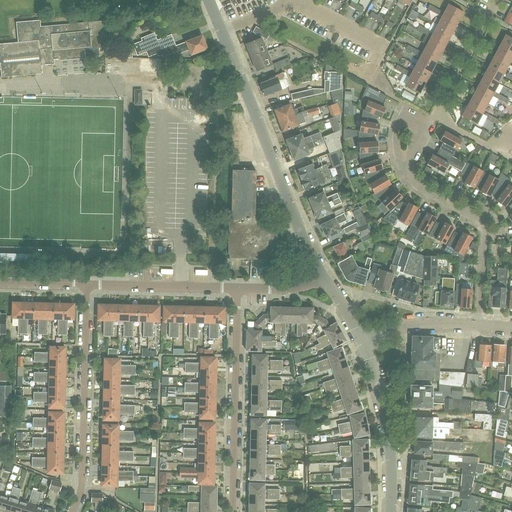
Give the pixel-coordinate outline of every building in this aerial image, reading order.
[(443,15),(457,23),(463,12),(449,5),(443,15)] [(452,33),(457,23),(443,15),(438,25),(452,33)] [(98,49),(107,48),(104,21),(40,27),(39,20),(15,22),(17,43),(0,44),(0,77),(0,78),(41,74),(41,66),(53,64),(53,61),(85,58),(85,52),(98,51),(98,49)] [(446,43),(452,33),(438,25),(432,35),(446,43)] [(269,34),(256,27),(253,32),(266,40),(269,34)] [(202,36),(175,47),(171,35),(157,40),(154,32),(140,37),(141,41),(133,44),(136,55),(147,51),(149,56),(157,53),(158,56),(162,54),(163,57),(177,52),(178,54),(189,50),(191,55),(206,49),(202,36)] [(441,53),(446,43),(432,35),(427,45),(441,53)] [(500,46),(511,52),(511,38),(506,36),(500,46)] [(251,58),(266,52),(261,39),(246,45),(251,58)] [(436,63),(441,53),(427,45),(422,55),(436,63)] [(509,64),(511,57),(511,52),(500,46),(495,56),(509,64)] [(272,65),(268,57),(278,53),(276,48),(266,52),(251,58),(257,71),(272,65)] [(430,73),(436,63),(422,55),(416,65),(430,73)] [(504,74),(509,64),(495,56),(490,66),(504,74)] [(287,57),(273,63),(275,69),(289,64),(287,57)] [(425,83),(430,73),(416,65),(411,75),(425,83)] [(498,84),(504,74),(490,66),(484,76),(498,84)] [(341,89),(342,73),(330,72),(329,81),(325,80),(325,92),(329,92),(330,91),(341,89)] [(287,87),(284,80),(285,79),(283,73),(268,78),(269,80),(260,84),(262,90),(262,91),(263,94),(264,95),(265,96),(281,90),(287,87)] [(419,93),(425,83),(411,75),(405,86),(419,93)] [(493,94),(498,84),(484,76),(479,86),(493,94)] [(377,116),(381,118),(385,109),(382,107),(386,97),(367,86),(361,99),(367,102),(364,110),(377,116)] [(479,86),(473,96),(487,104),(493,107),(497,99),(494,97),(495,95),(493,94),(479,86)] [(142,88),(134,89),(134,105),(143,104),(142,88)] [(312,89),(290,95),(292,101),(314,95),(312,89)] [(332,103),(341,100),(341,89),(330,91),(332,103)] [(482,114),(487,104),(473,96),(468,106),(482,114)] [(279,121),(304,111),(302,107),(292,111),(290,105),(275,111),(276,112),(275,114),(276,117),(278,117),(279,121)] [(468,106),(462,117),(476,124),(482,127),(486,119),(483,117),(485,115),(482,114),(468,106)] [(318,108),(306,111),(308,117),(320,114),(318,108)] [(377,116),(364,110),(363,110),(361,122),(360,122),(359,131),(373,134),(378,135),(379,125),(376,124),(377,116)] [(296,120),(306,116),(304,111),(279,121),(280,124),(280,126),(281,129),(283,131),(298,125),(296,120)] [(333,133),(340,130),(340,115),(328,120),(333,133)] [(489,132),(483,129),(479,137),(485,140),(489,132)] [(340,149),(340,150),(341,149),(339,140),(340,130),(333,133),(322,138),(324,143),(325,143),(329,153),(340,149)] [(373,134),(359,131),(358,131),(358,143),(359,153),(358,153),(358,154),(374,153),(378,152),(377,142),(374,142),(373,134)] [(439,150),(452,157),(456,150),(461,141),(444,132),(439,141),(443,143),(439,150)] [(290,150),(321,138),(319,133),(303,139),(301,135),(286,141),(287,142),(286,144),(287,146),(289,147),(290,150)] [(313,147),(319,145),(323,143),(321,138),(290,150),(292,154),(291,155),(292,158),(293,159),(294,160),(309,155),(308,154),(312,153),(314,149),(313,147)] [(343,165),(340,150),(340,149),(329,153),(327,154),(333,168),(343,165)] [(465,164),(452,157),(439,150),(435,157),(432,155),(427,164),(444,173),(449,164),(461,171),(465,164)] [(363,175),(378,171),(382,169),(379,159),(376,160),(374,153),(358,154),(361,165),(364,174),(363,174),(363,175)] [(492,154),(489,159),(494,162),(497,157),(492,154)] [(482,172),(473,167),(466,163),(458,176),(466,180),(464,183),(473,188),(475,185),(482,172)] [(302,180),(328,170),(326,165),(314,169),(312,165),(298,170),(298,172),(298,173),(299,176),(300,177),(302,180)] [(342,167),(337,169),(339,176),(337,176),(340,182),(347,180),(342,167)] [(276,228),(264,228),(256,228),(256,220),(254,219),(255,172),(256,172),(256,171),(232,170),(231,219),(230,219),(229,259),(272,260),(272,244),(276,244),(276,228)] [(305,188),(305,190),(320,184),(323,183),(325,179),(325,177),(330,175),(328,170),(302,180),(303,184),(302,185),(303,188),(305,188)] [(373,195),(387,187),(391,185),(385,176),(382,177),(378,171),(363,175),(369,185),(374,194),(373,194),(373,195)] [(489,175),(482,172),(475,185),(482,189),(480,192),(489,197),(491,193),(498,180),(489,175)] [(498,180),(491,193),(498,198),(496,201),(504,207),(511,196),(511,187),(508,185),(507,187),(505,185),(509,180),(501,173),(498,180)] [(387,187),(373,195),(381,203),(377,207),(385,214),(388,211),(402,198),(395,190),(392,193),(387,187)] [(313,209),(339,198),(337,193),(325,198),(323,193),(309,199),(309,200),(309,202),(310,205),(311,205),(313,209)] [(317,218),(317,219),(332,213),(330,208),(341,203),(339,198),(313,209),(315,213),(314,214),(315,217),(317,218)] [(400,203),(383,219),(394,225),(397,220),(399,221),(408,226),(417,208),(408,203),(407,206),(400,203)] [(333,212),(335,218),(343,213),(344,213),(342,208),(333,212)] [(426,235),(436,218),(426,213),(425,216),(417,212),(410,226),(417,230),(426,235)] [(334,219),(320,226),(323,231),(323,233),(325,236),(326,236),(327,238),(341,231),(338,225),(347,220),(343,213),(335,218),(334,218),(334,219)] [(342,229),(345,234),(359,228),(356,222),(342,229)] [(435,240),(444,245),(454,228),(445,223),(443,226),(436,222),(428,235),(436,239),(435,240)] [(356,230),(360,237),(371,232),(367,224),(356,230)] [(454,232),(444,251),(451,254),(453,250),(463,256),(464,255),(467,250),(465,250),(472,238),(463,233),(461,236),(454,232)] [(478,245),(472,242),(469,247),(477,252),(478,245)] [(350,257),(343,243),(333,247),(337,255),(339,254),(342,261),(337,264),(345,279),(347,281),(349,282),(351,274),(356,268),(353,261),(357,259),(355,254),(350,257)] [(511,245),(498,245),(497,254),(511,255),(511,245)] [(370,274),(368,283),(375,285),(374,287),(375,287),(388,291),(392,275),(395,275),(396,271),(399,272),(399,271),(403,273),(404,268),(405,268),(406,264),(405,264),(409,252),(404,250),(402,250),(397,266),(392,265),(390,264),(388,273),(380,270),(381,267),(373,264),(370,274)] [(404,268),(403,273),(411,275),(416,277),(419,267),(423,256),(409,252),(405,264),(406,264),(405,268),(404,268)] [(0,255),(0,264),(30,265),(30,256),(0,255)] [(423,279),(423,286),(436,286),(437,265),(437,256),(425,256),(424,256),(423,268),(423,277),(423,279)] [(369,267),(371,259),(366,258),(363,270),(356,268),(351,274),(349,282),(364,286),(370,267),(369,267)] [(457,263),(457,275),(463,275),(467,275),(468,264),(464,264),(457,263)] [(487,307),(488,307),(504,308),(507,269),(498,268),(497,281),(490,280),(487,307)] [(395,283),(392,296),(396,297),(413,302),(418,285),(409,283),(411,275),(403,273),(399,271),(399,272),(396,279),(395,283)] [(452,307),(454,282),(454,280),(442,279),(441,293),(436,293),(435,306),(440,306),(440,307),(452,308),(452,307)] [(470,309),(472,290),(461,289),(455,289),(454,304),(460,305),(460,308),(470,309)] [(23,333),(23,303),(13,303),(13,318),(18,318),(18,333),(23,333)] [(33,318),(33,304),(23,303),(23,333),(27,333),(28,318),(33,318)] [(42,334),(43,304),(33,304),(33,318),(38,318),(38,333),(42,334)] [(53,319),(53,304),(43,304),(42,334),(47,334),(48,318),(53,319)] [(62,334),(63,304),(53,304),(53,319),(58,319),(58,334),(62,334)] [(67,334),(67,328),(67,319),(73,319),(73,305),(63,304),(62,334),(67,334)] [(108,335),(109,305),(99,305),(98,320),(104,320),(103,335),(108,335)] [(118,320),(119,306),(109,305),(108,335),(113,335),(113,320),(118,320)] [(128,336),(129,306),(119,306),(118,320),(124,320),(123,335),(128,336)] [(138,321),(139,306),(129,306),(128,336),(133,336),(133,321),(138,321)] [(148,336),(149,306),(139,306),(138,321),(143,321),(143,330),(143,336),(148,336)] [(153,331),(153,321),(158,321),(159,307),(149,306),(148,336),(153,336),(153,331)] [(174,337),(174,307),(164,307),(164,321),(169,321),(169,336),(174,337)] [(184,322),(184,307),(174,307),(174,337),(178,337),(179,322),(184,322)] [(193,337),(194,307),(184,307),(184,322),(189,322),(189,337),(193,337)] [(204,322),(204,308),(194,307),(193,337),(198,337),(199,322),(204,322)] [(280,334),(281,308),(270,307),(270,315),(263,315),(260,319),(264,324),(266,322),(275,322),(275,334),(280,334)] [(213,338),(214,308),(204,308),(204,322),(209,322),(209,337),(213,338)] [(218,338),(218,323),(224,323),(224,308),(214,308),(213,338),(218,338)] [(291,323),(292,308),(281,308),(280,334),(280,337),(285,337),(285,334),(286,323),(291,323)] [(291,323),(297,323),(297,337),(302,337),(302,334),(302,323),(302,308),(292,308),(291,323)] [(316,323),(318,324),(322,318),(319,316),(312,316),(313,308),(302,308),(302,323),(302,334),(307,334),(307,323),(316,323)] [(319,343),(341,332),(336,323),(330,326),(326,321),(323,319),(319,325),(321,327),(325,334),(316,338),(319,343)] [(261,327),(263,325),(258,320),(254,324),(254,331),(246,330),(246,340),(271,341),(271,336),(261,335),(261,327)] [(315,346),(317,350),(330,343),(333,348),(346,341),(341,332),(319,343),(315,346)] [(438,349),(439,338),(432,338),(416,337),(412,340),(412,353),(432,353),(432,349),(438,349)] [(276,341),(271,341),(246,340),(246,351),(261,351),(261,345),(276,345),(276,341)] [(465,372),(465,373),(467,373),(466,387),(477,388),(478,374),(475,374),(476,367),(482,367),(482,361),(490,361),(490,356),(491,346),(490,346),(489,345),(485,344),(485,345),(479,345),(478,353),(476,353),(475,361),(468,360),(465,372)] [(505,353),(504,352),(504,346),(493,345),(492,362),(499,362),(499,366),(504,367),(505,353)] [(65,348),(50,347),(50,353),(35,353),(35,357),(65,358),(65,348)] [(318,367),(344,358),(343,354),(344,354),(342,347),(326,353),(328,358),(316,362),(318,367)] [(432,353),(412,353),(411,380),(439,380),(439,384),(462,387),(465,371),(440,372),(440,353),(435,354),(435,353),(432,353)] [(283,362),(267,361),(267,355),(251,355),(251,362),(252,362),(252,365),(282,366),(283,362)] [(65,368),(65,358),(35,357),(35,362),(50,362),(50,368),(65,368)] [(186,368),(216,368),(216,358),(201,358),(201,363),(186,363),(186,368)] [(333,373),(348,368),(344,358),(318,367),(319,372),(332,368),(333,373)] [(134,366),(119,365),(119,360),(105,359),(105,370),(134,370),(134,366)] [(282,370),(282,366),(252,365),(252,375),(267,376),(267,370),(282,370)] [(64,378),(65,368),(50,368),(50,373),(35,372),(35,377),(64,378)] [(215,378),(216,368),(186,368),(186,372),(201,373),(201,378),(215,378)] [(322,388),(326,387),(351,378),(348,368),(333,373),(335,379),(321,383),(322,388)] [(134,375),(134,370),(105,370),(104,380),(119,380),(119,375),(134,375)] [(267,381),(267,376),(252,375),(252,385),(282,386),(282,381),(267,381)] [(64,388),(64,378),(35,377),(35,382),(50,382),(50,388),(64,388)] [(215,388),(215,378),(201,378),(201,383),(186,383),(186,388),(215,388)] [(340,394),(355,389),(351,378),(326,387),(328,392),(338,388),(340,394)] [(119,385),(119,380),(104,380),(104,390),(134,390),(134,386),(119,385)] [(461,399),(462,387),(439,384),(438,391),(432,391),(432,386),(413,386),(411,387),(411,396),(445,397),(445,398),(452,398),(461,399)] [(282,390),(282,386),(252,385),(251,395),(266,396),(266,390),(282,390)] [(64,398),(64,388),(50,388),(49,393),(34,392),(34,397),(64,398)] [(215,388),(186,388),(185,392),(200,393),(200,398),(215,398),(215,388)] [(333,407),(358,399),(355,389),(340,394),(342,399),(332,402),(333,407)] [(134,395),(134,390),(104,390),(104,399),(118,400),(119,395),(134,395)] [(509,393),(502,391),(497,406),(505,408),(509,393)] [(310,393),(303,396),(306,405),(313,403),(310,393)] [(266,401),(266,396),(251,395),(251,405),(282,406),(282,401),(266,401)] [(445,398),(445,397),(411,396),(410,405),(412,407),(432,408),(432,403),(444,403),(444,408),(444,412),(452,413),(472,413),(473,400),(461,399),(452,398),(445,398)] [(64,408),(64,398),(34,397),(34,402),(49,402),(49,408),(64,408)] [(215,408),(215,398),(200,398),(200,403),(185,403),(185,408),(215,408)] [(118,405),(118,400),(104,399),(104,409),(133,410),(133,405),(118,405)] [(335,412),(345,408),(347,414),(363,409),(361,402),(359,403),(358,399),(333,407),(335,412)] [(281,410),(282,406),(251,405),(251,409),(250,409),(249,415),(266,416),(266,410),(281,410)] [(214,419),(215,408),(185,408),(185,412),(200,413),(200,418),(214,419)] [(133,415),(133,410),(104,409),(103,420),(118,420),(118,415),(133,415)] [(496,419),(499,420),(508,422),(510,415),(498,411),(496,419)] [(34,423),(63,423),(64,413),(49,413),(49,418),(34,418),(34,423)] [(341,429),(367,424),(365,413),(350,416),(351,422),(340,424),(341,429)] [(490,414),(476,414),(474,413),(474,421),(484,422),(484,430),(489,430),(490,414)] [(438,418),(432,417),(416,417),(416,419),(415,420),(415,422),(416,423),(416,427),(444,428),(452,428),(453,423),(437,423),(438,418)] [(282,426),(266,425),(266,420),(249,419),(249,426),(251,426),(251,429),(282,430),(282,426)] [(505,432),(508,422),(499,420),(495,435),(497,436),(505,438),(507,433),(505,432)] [(299,421),(283,421),(283,429),(299,429),(299,421)] [(63,433),(63,423),(34,423),(34,427),(49,428),(49,433),(63,433)] [(184,433),(214,434),(214,424),(200,423),(200,429),(185,429),(184,433)] [(367,424),(341,429),(342,434),(353,432),(354,438),(369,435),(367,424)] [(133,432),(118,431),(118,426),(103,425),(103,436),(133,436),(133,432)] [(452,428),(444,428),(416,427),(416,432),(414,432),(414,435),(415,436),(415,438),(431,438),(431,433),(444,433),(462,434),(462,429),(452,428)] [(282,435),(282,430),(251,429),(250,439),(265,440),(265,434),(282,435)] [(63,443),(63,433),(49,433),(48,438),(34,438),(33,442),(63,443)] [(214,444),(214,434),(184,433),(184,438),(199,438),(199,444),(214,444)] [(133,441),(133,436),(103,436),(103,446),(117,446),(118,441),(133,441)] [(265,445),(265,440),(250,439),(250,450),(281,450),(281,446),(265,445)] [(342,451),(368,451),(368,446),(369,446),(369,439),(352,440),(353,446),(342,447),(342,451)] [(463,450),(463,442),(431,441),(431,443),(415,442),(415,447),(414,447),(413,452),(415,452),(415,453),(431,454),(431,448),(463,450)] [(63,453),(63,443),(33,442),(33,447),(48,448),(48,453),(63,453)] [(214,454),(214,444),(199,444),(199,449),(184,448),(184,453),(214,454)] [(117,451),(117,446),(103,446),(103,456),(132,456),(132,452),(117,451)] [(281,455),(281,450),(250,450),(250,460),(265,460),(265,454),(281,455)] [(353,462),(368,461),(368,451),(342,451),(342,457),(353,456),(353,462)] [(493,458),(493,465),(495,466),(501,467),(503,462),(503,460),(505,454),(494,451),(493,458)] [(63,463),(63,453),(48,453),(48,458),(33,458),(33,462),(63,463)] [(213,464),(214,454),(184,453),(184,458),(199,458),(199,463),(213,464)] [(132,461),(132,456),(103,456),(102,466),(117,466),(117,461),(132,461)] [(265,465),(265,460),(250,460),(250,470),(275,470),(275,466),(265,465)] [(447,468),(442,468),(431,467),(431,466),(426,465),(426,461),(412,460),(411,470),(443,473),(446,473),(447,468)] [(342,473),(369,472),(368,461),(353,462),(353,468),(342,468),(342,473)] [(62,473),(63,463),(33,462),(33,467),(48,467),(48,473),(62,473)] [(476,464),(462,462),(457,462),(456,468),(462,469),(461,475),(474,476),(475,470),(476,464)] [(10,473),(12,465),(10,464),(6,463),(4,470),(4,471),(10,473)] [(213,474),(213,464),(199,463),(199,469),(180,468),(180,473),(213,474)] [(475,473),(481,474),(482,475),(484,466),(478,464),(475,473)] [(117,471),(117,466),(102,466),(102,476),(132,476),(132,471),(117,471)] [(275,474),(275,470),(250,470),(250,473),(248,473),(248,480),(264,480),(264,474),(275,474)] [(443,478),(443,473),(411,470),(410,480),(433,482),(433,477),(443,478)] [(354,483),(369,483),(369,472),(342,473),(343,478),(354,478),(354,483)] [(213,484),(213,474),(180,473),(180,478),(198,478),(198,484),(213,484)] [(473,480),(474,476),(461,475),(460,486),(471,487),(473,480)] [(132,480),(132,476),(102,476),(102,486),(117,486),(117,481),(132,481),(132,480)] [(54,490),(59,492),(62,483),(52,481),(49,489),(54,490)] [(473,482),(471,492),(478,494),(481,484),(473,482)] [(280,490),(264,490),(264,484),(248,483),(248,490),(249,490),(249,494),(280,495),(280,490)] [(340,494),(369,493),(369,483),(354,483),(354,489),(340,490),(340,494)] [(432,486),(423,485),(409,484),(409,494),(448,497),(451,498),(452,493),(431,491),(432,486)] [(201,497),(216,498),(217,487),(188,486),(187,491),(201,492),(201,497)] [(469,499),(470,496),(471,492),(471,487),(460,486),(460,494),(452,493),(452,498),(463,499),(469,499)] [(0,510),(6,511),(9,511),(17,489),(12,488),(9,497),(4,495),(0,509),(0,510)] [(18,500),(20,496),(21,490),(17,489),(9,511),(20,511),(24,501),(18,500)] [(144,490),(144,502),(154,502),(154,490),(144,490)] [(30,511),(37,492),(32,491),(29,503),(24,501),(20,511),(30,511)] [(38,506),(40,496),(41,494),(37,492),(30,511),(41,511),(43,507),(38,506)] [(341,500),(354,499),(355,505),(371,504),(371,498),(370,498),(369,493),(340,494),(341,500)] [(102,502),(102,494),(92,494),(92,502),(102,502)] [(279,499),(280,495),(249,494),(249,504),(264,504),(264,499),(279,499)] [(447,502),(448,497),(409,494),(408,504),(430,506),(430,500),(447,502)] [(467,508),(477,511),(480,498),(470,496),(469,499),(467,508)] [(216,508),(216,498),(201,497),(201,503),(187,502),(187,507),(216,508)] [(466,511),(467,508),(469,499),(463,499),(460,510),(466,511)]
